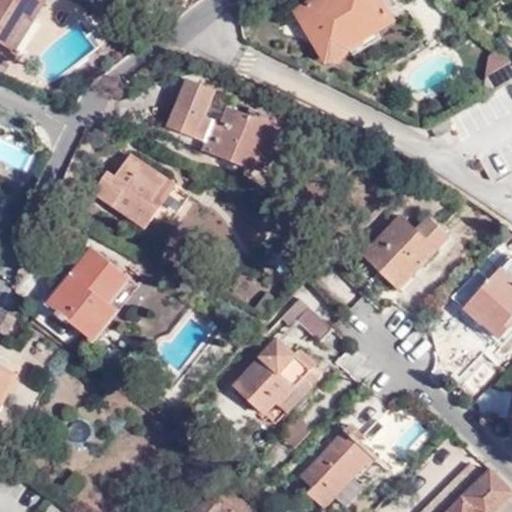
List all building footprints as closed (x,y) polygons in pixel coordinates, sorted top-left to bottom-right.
[(33,20),(40,24),(52,4),(44,0),(0,0),(0,45),(12,53),(33,20)] [(346,49),(374,30),(393,18),(382,0),(320,0),(301,12),(329,56),(334,57),(339,56),(340,55),(346,49)] [(12,53),(19,57),(40,24),(33,20),(12,53)] [(374,30),(346,49),(354,62),(382,44),(374,30)] [(265,155),(261,153),(272,127),(232,109),(225,124),(210,117),(220,94),(191,81),(171,130),(200,142),(202,136),(217,142),(212,153),(226,160),(226,162),(256,175),(260,166),(265,155)] [(122,147),(130,133),(108,122),(101,136),(122,147)] [(450,124),(436,133),(440,141),(454,133),(450,124)] [(284,132),(272,127),(261,153),(265,155),(260,166),(268,170),(284,132)] [(511,146),(482,162),(495,187),(511,177),(511,146)] [(146,229),(158,211),(175,188),(133,157),(116,179),(110,174),(96,194),(146,229)] [(404,218),(367,256),(402,290),(453,238),(432,217),(418,231),(404,218)] [(139,288),(125,277),(93,249),(47,305),(58,313),(55,316),(64,324),(67,321),(92,343),(139,288)] [(454,301),(482,330),(484,328),(499,344),(492,352),(497,357),(511,341),(511,265),(493,285),(482,273),(454,301)] [(132,269),(125,277),(139,288),(145,280),(132,269)] [(376,307),(386,316),(397,304),(398,300),(390,293),(376,307)] [(303,324),(322,343),(335,331),(304,300),(286,319),(298,329),(303,324)] [(178,373),(161,359),(149,374),(172,393),(223,332),(200,312),(192,322),(209,336),(178,373)] [(0,338),(1,339),(14,321),(0,313),(0,338)] [(312,391),(302,383),(309,375),(316,369),(302,356),(297,362),(278,344),(234,390),(263,419),(275,406),(287,417),(312,391)] [(8,363),(0,358),(0,367),(4,370),(8,363)] [(0,412),(18,377),(4,370),(0,367),(0,433),(4,427),(0,424),(0,412)] [(309,375),(302,383),(312,391),(318,384),(309,375)] [(302,421),(285,439),(298,452),(316,433),(302,421)] [(372,461),(374,463),(378,458),(361,442),(365,438),(353,427),(310,474),(321,484),(316,490),(332,505),(342,493),(372,461)] [(501,511),(511,501),(511,490),(492,471),(484,479),(472,467),(427,511),(501,511)] [(252,511),(218,487),(199,511),(252,511)] [(511,511),(511,501),(501,511),(511,511)]
